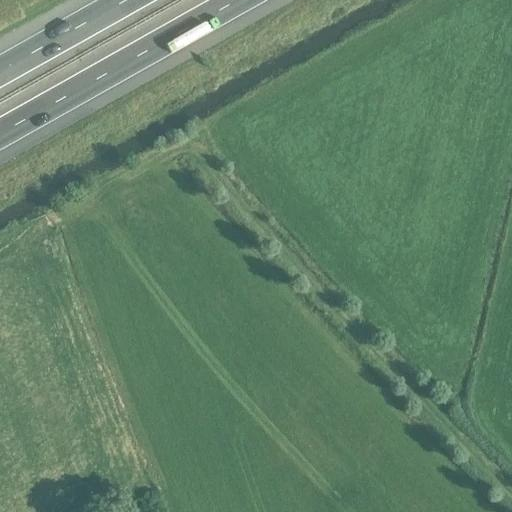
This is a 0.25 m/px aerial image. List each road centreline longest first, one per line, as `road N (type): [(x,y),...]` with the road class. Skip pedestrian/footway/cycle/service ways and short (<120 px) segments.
road 1 (track): [(511,493),(201,161)]
road 2 (motorway): [(0,133),(237,0)]
road 3 (motorway): [(128,0),(0,72)]
